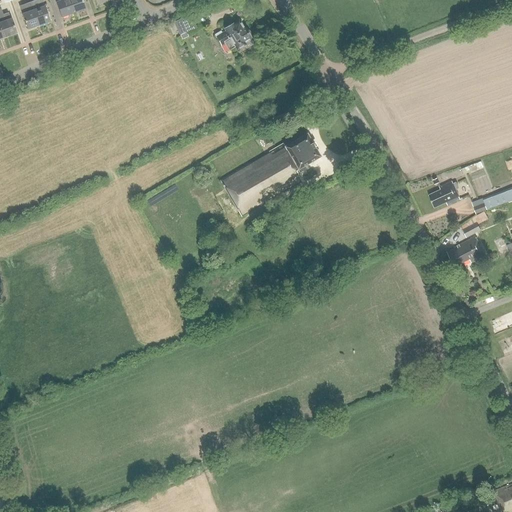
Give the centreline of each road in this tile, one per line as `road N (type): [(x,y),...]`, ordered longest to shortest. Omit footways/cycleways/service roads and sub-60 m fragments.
road 1 (tertiary): [(511,409),(370,139),(283,0)]
road 2 (track): [(329,71),(511,4)]
road 3 (unclassified): [(0,85),(146,19)]
